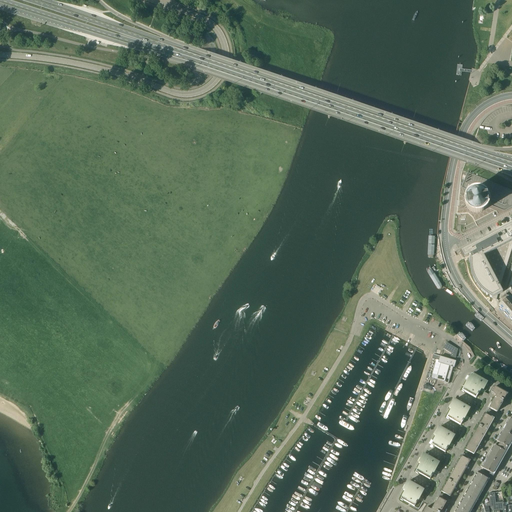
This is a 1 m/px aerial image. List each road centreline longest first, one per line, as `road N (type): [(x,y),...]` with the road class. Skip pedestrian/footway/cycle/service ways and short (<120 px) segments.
road 1 (secondary): [(0,5),(511,173)]
road 2 (secondary): [(511,158),(46,0)]
road 3 (primary): [(139,40),(478,155)]
road 4 (unclassified): [(151,0),(220,34),(223,65),(199,92),(0,55)]
road 5 (secondary): [(445,245),(462,133),(477,111),(511,95)]
road 6 (residential): [(391,502),(468,367)]
road 7 (primary): [(4,0),(139,40)]
road 8 (residential): [(511,399),(449,511)]
